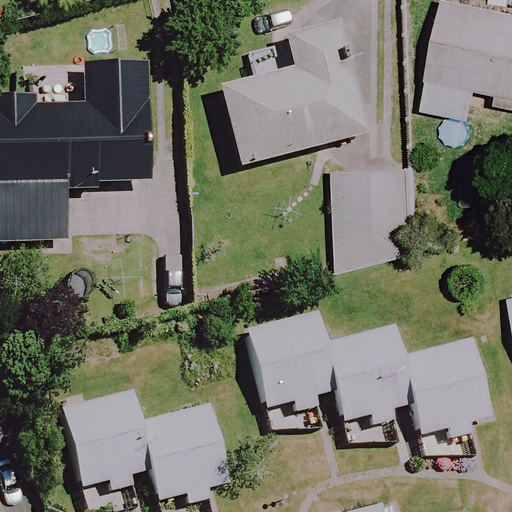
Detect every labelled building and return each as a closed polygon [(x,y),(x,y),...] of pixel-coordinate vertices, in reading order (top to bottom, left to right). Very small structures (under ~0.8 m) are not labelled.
[(511,9),(455,0),(439,0),(420,113),(468,121),(473,93),(511,99),(511,9)] [(238,170),(367,137),(339,27),(288,40),(296,71),(218,92),(238,170)] [(50,107),(50,95),(20,95),(0,95),(0,241),(64,241),(64,187),(147,186),(146,70),(90,71),(91,107),(50,107)] [(418,253),(415,168),(336,171),(341,271),(418,253)] [(238,336),(257,414),(281,409),(284,421),(314,414),(311,401),(320,399),(329,397),(317,349),(310,319),(238,336)] [(329,397),(336,426),(358,421),(361,431),(389,424),(386,414),(395,412),(405,409),(394,362),(387,332),(317,349),(329,397)] [(405,409),(413,441),(437,435),(440,447),(460,442),(457,430),(480,424),(461,346),(394,362),(405,409)] [(138,424),(129,390),(60,408),(82,490),(104,485),(107,497),(127,492),(125,483),(152,476),(138,424)] [(152,476),(160,506),(179,501),(181,511),(186,511),(210,506),(208,495),(228,490),(205,406),(138,424),(152,476)] [(384,511),(381,502),(349,511),(384,511)]
